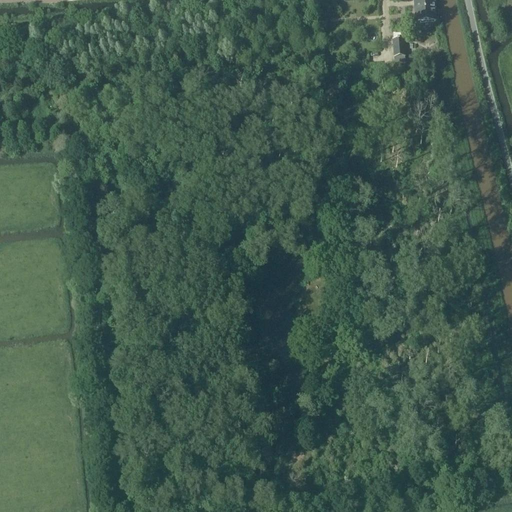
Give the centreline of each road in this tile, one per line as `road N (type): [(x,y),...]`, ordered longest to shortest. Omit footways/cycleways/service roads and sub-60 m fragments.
road 1 (track): [(511,374),(446,71)]
road 2 (unclassified): [(511,175),(467,0)]
